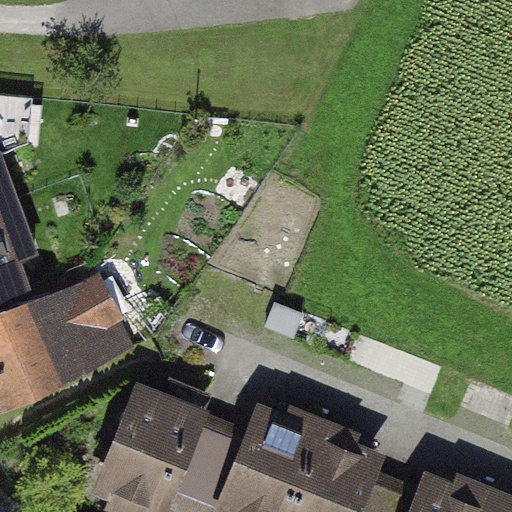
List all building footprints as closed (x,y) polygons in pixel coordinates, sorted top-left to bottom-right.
[(0,300),(25,291),(0,220),(0,154),(31,144),(35,99),(0,94),(0,300)] [(26,303),(0,313),(0,405),(58,382),(135,338),(105,279),(26,303)] [(94,484),(157,511),(161,511),(206,413),(138,383),(94,484)] [(230,511),(350,511),(377,452),(263,402),(217,506),(230,511)] [(511,511),(511,504),(427,467),(407,511),(511,511)]
